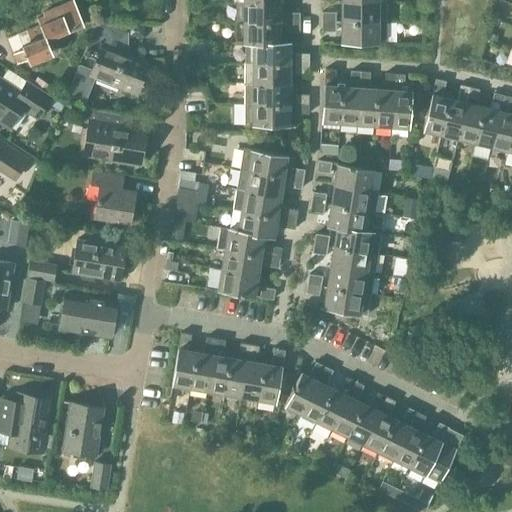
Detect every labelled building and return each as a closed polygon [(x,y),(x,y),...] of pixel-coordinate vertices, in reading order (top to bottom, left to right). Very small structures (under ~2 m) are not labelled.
[(64,38),(62,33),(84,25),(73,0),(43,12),(45,16),(38,18),(40,25),(18,35),(24,50),(15,54),(18,63),(27,60),(27,61),(52,51),(47,40),(52,38),(53,40),(58,41),(64,38)] [(280,23),(280,2),(235,2),(235,3),(237,3),(237,22),(280,23)] [(388,2),(344,3),(344,23),(387,23),(388,2)] [(287,23),(301,23),(301,14),(288,13),(287,23)] [(323,23),(337,23),(337,13),(323,13),(323,23)] [(132,94),(145,61),(128,53),(129,38),(129,26),(129,23),(96,22),(87,46),(105,53),(95,80),(132,94)] [(280,23),(237,22),(237,42),(289,43),(289,42),(280,42),(280,23)] [(301,23),(287,23),(287,33),(301,33),(301,23)] [(337,23),(323,23),(323,32),(337,32),(337,23)] [(387,23),(344,23),(344,44),(387,45),(387,23)] [(146,26),(129,26),(129,38),(145,38),(146,26)] [(289,43),(237,42),(237,44),(245,44),(245,45),(246,45),(246,63),(289,63),(289,43)] [(187,54),(187,63),(188,63),(200,63),(200,54),(188,54),(187,54)] [(297,63),(310,63),(310,54),(297,54),(297,63)] [(163,59),(154,59),(153,77),(163,77),(163,59)] [(289,63),(246,63),(246,83),(289,83),(289,63)] [(310,63),(297,63),(297,73),(310,74),(310,63)] [(341,124),(344,88),(336,88),(337,70),(326,69),(322,122),(341,124)] [(361,82),(362,72),(352,71),(351,81),(361,82)] [(362,72),(361,82),(371,83),(372,73),(362,72)] [(395,84),(396,75),(387,74),(386,84),(395,84)] [(396,75),(395,84),(396,85),(396,93),(394,92),(392,128),(411,129),(413,94),(414,86),(405,85),(406,75),(396,75)] [(21,91),(0,78),(0,120),(11,128),(23,108),(39,119),(49,103),(61,111),(65,105),(53,97),(44,91),(46,88),(35,81),(33,84),(28,81),(21,91)] [(442,137),(450,102),(443,100),(447,82),(436,79),(424,132),(442,137)] [(204,83),(188,83),(188,92),(204,92),(204,83)] [(289,83),(246,83),(246,104),(289,104),(289,83)] [(469,98),(471,88),(462,86),(458,103),(450,102),(442,137),(459,141),(467,106),(466,106),(469,98)] [(344,88),(341,124),(358,125),(361,90),(344,88)] [(471,88),(469,98),(478,100),(480,90),(471,88)] [(361,90),(358,125),(375,126),(378,91),(361,90)] [(378,91),(375,126),(392,128),(394,92),(378,91)] [(503,106),(505,96),(495,94),(493,103),(503,106)] [(296,104),(310,104),(310,95),(297,95),(296,104)] [(511,97),(505,96),(503,106),(501,114),(492,149),(509,152),(511,138),(511,116),(510,116),(511,106),(511,97)] [(289,104),(246,104),(246,126),(289,126),(289,104)] [(310,104),(296,104),(296,114),(310,114),(310,104)] [(467,106),(459,141),(476,145),(484,110),(467,106)] [(139,164),(145,132),(131,130),(134,117),(88,109),(86,122),(96,124),(90,156),(139,164)] [(484,110),(476,145),(492,149),(501,114),(484,110)] [(0,167),(16,178),(29,159),(0,139),(0,167)] [(340,146),(329,145),(328,155),(339,155),(340,146)] [(241,171),(284,178),(288,156),(245,149),(241,171)] [(331,174),(333,163),(320,161),(318,171),(331,174)] [(390,162),(382,162),(382,170),(390,171),(390,162)] [(340,165),(337,186),(371,191),(374,170),(340,165)] [(434,168),(422,166),(420,177),(432,179),(434,168)] [(291,179),(304,181),(306,170),(293,168),(291,179)] [(450,171),(435,168),(431,181),(447,185),(450,171)] [(131,223),(136,191),(123,188),(125,176),(96,171),(94,184),(102,186),(98,214),(110,216),(109,220),(131,223)] [(238,191),(281,198),(284,178),(241,171),(238,191)] [(200,182),(181,179),(177,200),(178,201),(196,203),(200,183),(200,182)] [(303,189),(304,181),(291,179),(289,187),(303,189)] [(200,183),(196,203),(200,204),(206,205),(210,185),(200,183)] [(501,186),(492,184),(490,193),(499,195),(501,186)] [(368,211),(377,212),(380,193),(371,191),(337,186),(333,206),(368,211)] [(278,218),(281,198),(238,191),(234,211),(278,218)] [(313,203),(326,205),(328,195),(314,193),(313,203)] [(196,203),(178,201),(175,220),(196,224),(200,204),(196,203)] [(325,214),(326,205),(313,203),(311,212),(325,214)] [(373,234),(374,233),(377,212),(368,211),(333,206),(330,229),(338,230),(338,228),(373,234)] [(284,219),(297,221),(299,211),(286,208),(284,219)] [(266,237),(265,239),(274,240),(278,218),(234,211),(231,230),(231,231),(266,237)] [(34,247),(38,222),(22,219),(18,244),(34,247)] [(296,230),(297,221),(284,219),(283,227),(296,230)] [(450,225),(449,242),(466,243),(467,226),(450,225)] [(231,231),(231,230),(221,228),(218,248),(228,250),(227,251),(262,257),(265,239),(266,237),(231,231)] [(338,228),(338,230),(335,248),(378,255),(382,234),(374,233),(373,234),(338,228)] [(171,233),(170,240),(184,242),(185,235),(171,233)] [(315,245),(328,247),(330,237),(317,234),(315,245)] [(121,281),(126,247),(79,240),(73,273),(121,281)] [(327,256),(328,247),(315,245),(314,253),(327,256)] [(268,258),(281,260),(283,249),(270,247),(268,258)] [(375,275),(378,255),(335,248),(332,268),(375,275)] [(259,277),(262,257),(227,251),(224,271),(259,277)] [(280,268),(281,260),(268,258),(266,266),(280,268)] [(0,308),(8,309),(15,263),(0,260),(0,308)] [(168,261),(166,270),(178,272),(179,263),(168,261)] [(45,279),(45,281),(54,283),(57,265),(32,262),(30,277),(45,279)] [(375,275),(332,268),(329,288),(372,295),(375,275)] [(259,277),(224,271),(220,292),(256,298),(259,277)] [(308,285),(322,287),(324,277),(310,275),(308,285)] [(45,279),(30,277),(26,301),(42,304),(45,281),(45,279)] [(320,296),(322,287),(308,285),(307,294),(320,296)] [(274,300),(276,290),(263,287),(261,298),(274,300)] [(372,295),(329,288),(325,309),(368,316),(372,295)] [(112,336),(117,303),(67,295),(62,328),(112,336)] [(191,389),(197,353),(190,352),(193,335),(182,333),(179,350),(173,385),(191,389)] [(197,353),(191,389),(208,392),(217,339),(208,338),(205,355),(197,353)] [(217,339),(208,392),(224,395),(230,359),(223,358),(226,341),(217,339)] [(249,355),(251,345),(242,344),(240,353),(249,355)] [(251,345),(249,355),(248,361),(248,363),(242,398),(259,401),(265,366),(258,364),(260,347),(251,345)] [(265,366),(259,401),(276,404),(283,369),(282,369),(286,351),(276,349),(272,367),(265,366)] [(230,359),(224,395),(242,398),(248,363),(230,359)] [(302,415),(326,367),(317,363),(309,379),(301,375),(285,407),(302,415)] [(318,423),(333,391),(326,387),(334,371),(326,367),(302,415),(318,423)] [(352,391),(356,382),(348,378),(343,387),(352,391)] [(352,391),(348,398),(333,430),(349,438),(364,406),(357,403),(365,386),(356,382),(352,391)] [(333,430),(348,398),(333,391),(318,423),(333,430)] [(383,406),(388,397),(379,393),(374,402),(383,406)] [(48,435),(53,400),(20,395),(19,398),(3,396),(3,398),(0,398),(0,399),(0,432),(14,435),(12,447),(45,452),(46,450),(53,452),(55,437),(48,435)] [(388,397),(383,406),(392,410),(396,402),(388,397)] [(371,409),(364,406),(349,438),(364,446),(380,414),(383,406),(374,402),(371,409)] [(98,456),(106,408),(73,403),(65,451),(98,456)] [(414,421),(419,413),(410,408),(405,417),(414,421)] [(175,412),(173,423),(183,425),(185,414),(175,412)] [(194,412),(192,422),(202,424),(203,413),(194,412)] [(414,421),(410,429),(411,429),(395,461),(411,469),(426,437),(419,433),(427,417),(419,413),(414,421)] [(380,414),(364,446),(380,453),(395,422),(380,414)] [(411,429),(410,429),(395,422),(380,453),(395,461),(411,429)] [(426,437),(411,469),(441,483),(464,436),(449,429),(450,428),(441,423),(432,440),(426,437)] [(107,490),(111,466),(97,463),(93,488),(107,490)] [(384,482),(380,490),(395,497),(399,489),(384,482)] [(416,498),(412,506),(424,511),(426,511),(434,496),(423,491),(419,499),(416,498)]
